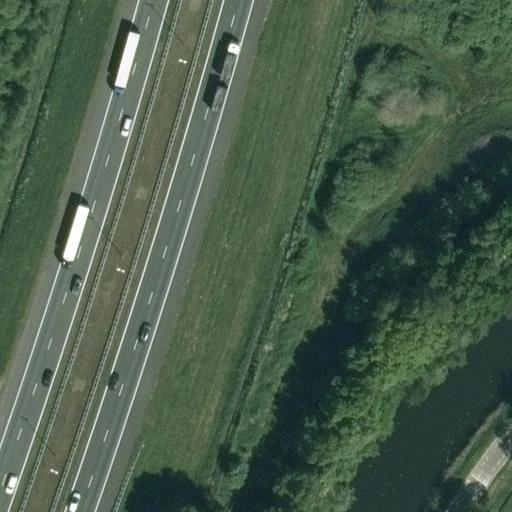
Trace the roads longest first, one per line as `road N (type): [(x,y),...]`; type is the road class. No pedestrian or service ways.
road 1 (motorway): [(81,511),(239,0)]
road 2 (motorway): [(149,0),(0,481)]
